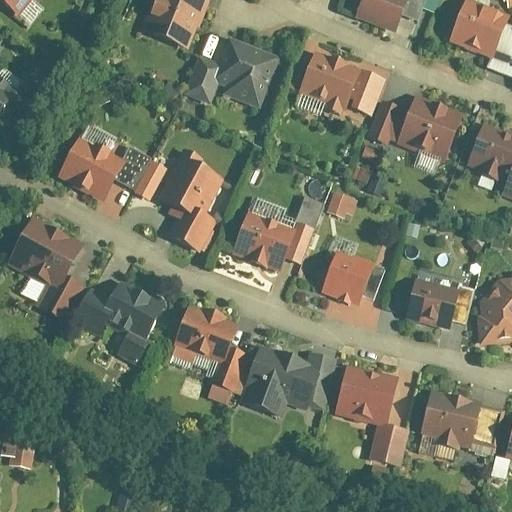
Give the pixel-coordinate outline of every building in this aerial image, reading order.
[(0,0),(24,19),(38,0),(0,0)] [(162,0),(148,35),(192,53),(212,2),(207,0),(162,0)] [(365,0),(358,19),(399,35),(407,14),(412,0),(365,0)] [(412,0),(407,14),(423,20),(430,0),(412,0)] [(454,45),(498,62),(511,24),(511,16),(471,1),(454,45)] [(261,111),(282,57),(234,39),(223,68),(216,84),(229,89),(226,97),(261,111)] [(353,109),(367,73),(319,54),(302,96),(351,115),(353,109)] [(216,84),(223,68),(202,60),(188,95),(209,103),(216,84)] [(374,117),(388,81),(367,73),(353,109),(374,117)] [(0,123),(21,100),(0,81),(0,123)] [(449,163),(467,117),(419,98),(413,114),(401,145),(449,163)] [(401,145),(413,114),(387,104),(372,141),(398,152),(401,145)] [(511,135),(489,126),(473,167),(511,182),(511,135)] [(64,177),(108,201),(119,180),(128,163),(85,139),(64,177)] [(128,163),(119,180),(138,190),(155,160),(136,150),(128,163)] [(188,205),(209,216),(229,180),(184,156),(160,199),(184,212),(188,205)] [(435,175),(438,164),(415,158),(412,169),(435,175)] [(155,160),(138,190),(154,199),(171,169),(155,160)] [(356,200),(338,194),(331,213),(349,219),(356,200)] [(302,225),(319,231),(327,206),(308,200),(299,224),(302,225)] [(170,236),(202,254),(220,222),(209,216),(188,205),(184,212),(170,236)] [(236,257),(285,274),(289,262),(299,233),(251,216),(236,257)] [(72,279),(88,248),(37,221),(13,265),(64,293),(72,279)] [(299,233),(289,262),(306,267),(319,231),(302,225),(299,233)] [(326,295),(363,308),(367,296),(378,265),(341,252),(326,295)] [(390,270),(378,265),(367,296),(379,300),(390,270)] [(95,291),(72,279),(64,293),(54,312),(77,324),(95,291)] [(511,280),(503,282),(485,303),(486,318),(481,318),(482,346),(511,343),(511,280)] [(54,298),(56,293),(25,281),(20,296),(43,305),(47,295),(54,298)] [(412,321),(454,331),(456,324),(463,292),(421,282),(412,321)] [(149,343),(169,307),(126,283),(116,302),(106,319),(113,322),(133,334),(149,343)] [(463,292),(456,324),(471,327),(480,291),(465,287),(463,292)] [(104,339),(113,322),(106,319),(116,302),(95,291),(77,324),(104,339)] [(235,348),(243,326),(195,307),(180,347),(228,366),(235,348)] [(149,343),(133,334),(123,353),(144,365),(155,346),(149,343)] [(310,363),(264,347),(244,404),(286,419),(290,406),(312,413),(315,405),(327,409),(343,363),(313,353),(310,363)] [(253,355),(235,348),(228,366),(220,388),(238,394),(253,355)] [(391,429),(402,379),(347,367),(336,417),(380,427),(391,429)] [(425,439),(474,449),(475,445),(483,408),(485,402),(435,391),(425,439)] [(508,413),(483,408),(475,445),(500,450),(508,413)] [(391,429),(380,427),(372,465),(403,472),(412,434),(391,429)] [(12,468),(35,472),(41,433),(8,428),(3,456),(14,457),(12,468)]
